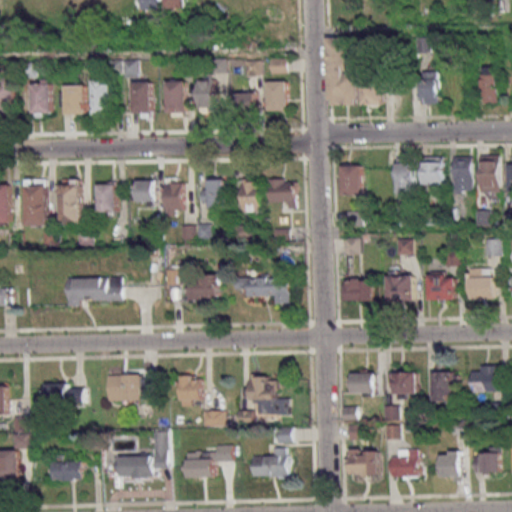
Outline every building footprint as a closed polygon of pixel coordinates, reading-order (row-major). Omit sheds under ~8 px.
[(44,18),(43,0),(29,0),(30,18),(44,18)] [(49,0),(50,17),(91,16),(90,0),(49,0)] [(145,0),(146,10),(185,10),(185,0),(145,0)] [(330,0),(330,25),(357,25),(357,0),(330,0)] [(357,39),(330,39),(331,100),(357,100),(357,39)] [(125,59),(125,77),(141,76),(141,59),(125,59)] [(289,72),(289,59),(272,59),(272,72),(289,72)] [(262,74),(262,62),(250,62),(250,74),(262,74)] [(499,101),(499,67),(483,67),(483,101),(499,101)] [(440,71),(424,71),(424,102),(440,102),(440,71)] [(200,112),(217,112),(217,75),(200,75),(200,112)] [(115,78),(95,78),(95,114),(115,114),(115,78)] [(169,115),(190,115),(190,79),(169,79),(169,115)] [(385,104),(385,79),(365,79),(365,104),(385,104)] [(0,114),(17,115),(17,81),(0,80),(0,114)] [(54,114),(54,80),(34,80),(34,114),(54,114)] [(154,116),(154,80),(132,80),(132,116),(154,116)] [(269,81),(269,111),(290,111),(290,81),(269,81)] [(88,84),(62,84),(62,114),(88,114),(88,84)] [(261,92),(233,92),(233,111),(261,111),(261,92)] [(502,154),(482,154),(482,191),(502,191),(502,154)] [(446,156),(426,156),(426,185),(446,185),(446,156)] [(475,192),(475,156),(456,156),(456,192),(475,192)] [(396,192),(418,192),(418,158),(396,158),(396,192)] [(341,166),(341,195),(363,195),(363,166),(341,166)] [(50,178),(28,178),(28,225),(50,225),(50,178)] [(83,223),(83,178),(64,178),(64,223),(83,223)] [(168,215),(185,215),(185,178),(168,178),(168,215)] [(271,207),(298,207),(298,178),(271,178),(271,207)] [(158,179),(136,179),(136,202),(158,202),(158,179)] [(228,206),(228,179),(204,179),(204,206),(228,206)] [(245,179),(245,204),(264,204),(264,179),(245,179)] [(119,212),(119,183),(100,183),(100,212),(119,212)] [(0,184),(0,222),(13,222),(13,184),(0,184)] [(412,252),(412,242),(401,241),(401,252),(412,252)] [(495,268),(470,268),(470,298),(495,298),(495,268)] [(457,299),(457,273),(428,273),(428,299),(457,299)] [(191,274),(191,299),(222,299),(222,274),(191,274)] [(390,301),(415,301),(415,275),(390,275),(390,301)] [(68,279),(121,277),(121,286),(123,286),(124,299),(81,300),(81,307),(68,307),(67,297),(69,297),(68,279)] [(277,302),(292,302),(292,277),(249,277),(249,295),(277,295),(277,302)] [(375,301),(375,280),(346,280),(346,301),(375,301)] [(0,282),(0,307),(18,307),(18,283),(0,282)] [(475,366),(475,391),(502,391),(502,366),(475,366)] [(377,371),(355,371),(355,395),(377,395),(377,371)] [(434,371),(434,400),(456,400),(456,371),(434,371)] [(420,397),(420,372),(395,372),(395,397),(420,397)] [(109,399),(145,399),(145,374),(109,374),(109,399)] [(204,376),(182,376),(182,400),(204,400),(204,376)] [(276,399),(277,379),(253,378),(252,399),(276,399)] [(85,405),(85,383),(49,383),(49,405),(85,405)] [(0,414),(13,414),(13,386),(0,386),(0,414)] [(400,418),(400,413),(398,413),(398,406),(388,406),(388,418),(400,418)] [(157,456),(119,456),(119,477),(157,477),(157,467),(172,467),(172,430),(157,430),(157,456)] [(223,476),(223,462),(236,462),(236,444),(218,444),(218,453),(189,453),(190,477),(223,476)] [(0,449),(0,477),(22,477),(22,450),(0,449)] [(380,474),(380,449),(351,449),(351,474),(380,474)] [(421,476),(421,449),(394,449),(394,476),(421,476)] [(464,451),(442,451),(442,476),(464,476),(464,451)] [(476,472),(500,472),(500,451),(476,451),(476,472)] [(256,476),(289,476),(289,454),(256,454),(256,476)] [(87,480),(87,458),(57,458),(57,480),(87,480)]
